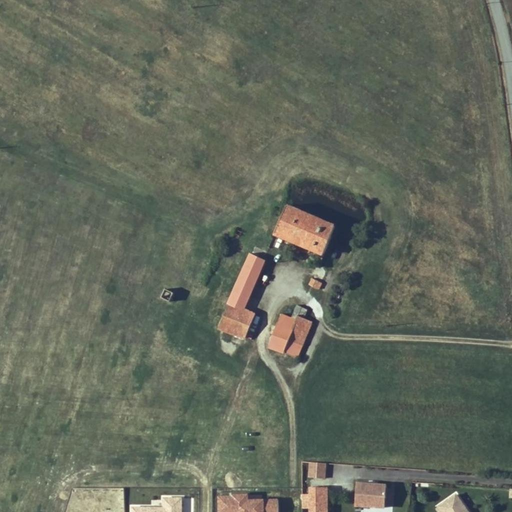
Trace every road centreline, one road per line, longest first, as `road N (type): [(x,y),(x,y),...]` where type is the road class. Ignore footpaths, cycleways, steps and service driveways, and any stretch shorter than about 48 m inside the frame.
road 1 (track): [(511,342),(339,337),(319,320)]
road 2 (unclassified): [(511,136),(484,0)]
